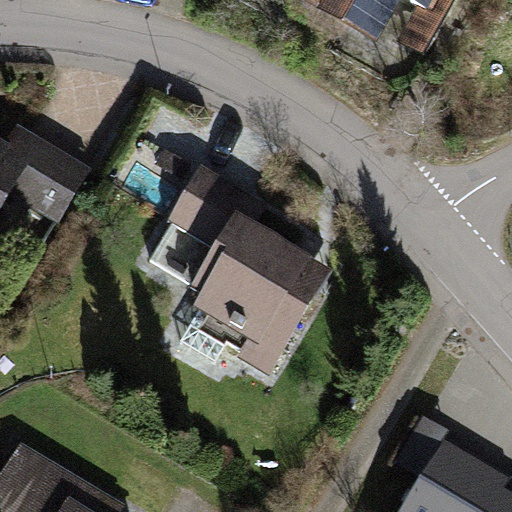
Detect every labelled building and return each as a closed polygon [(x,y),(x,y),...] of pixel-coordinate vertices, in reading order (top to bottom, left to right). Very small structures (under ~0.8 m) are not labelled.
[(291,0),(316,13),(323,0),(291,0)] [(323,0),(316,13),(373,47),(378,36),(424,60),(454,0),(323,0)] [(11,146),(0,139),(0,223),(12,201),(58,228),(93,171),(22,127),(11,146)] [(271,208),(204,169),(172,219),(221,248),(190,305),(248,342),(237,359),(270,380),(334,268),(262,226),(271,208)] [(511,482),(511,476),(447,438),(400,511),(511,511),(511,494),(507,492),(511,482)] [(124,511),(127,507),(22,443),(0,479),(0,502),(2,504),(0,507),(0,511),(124,511)]
